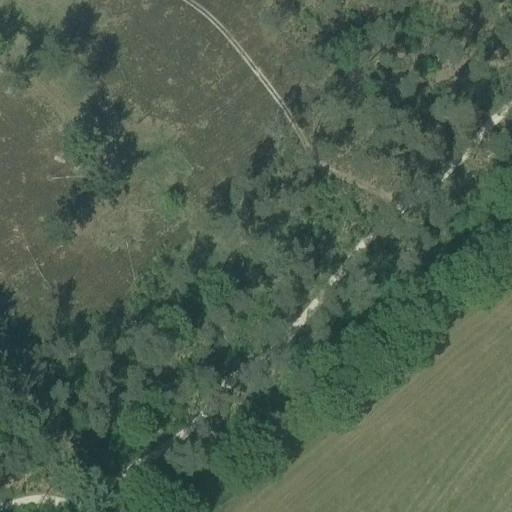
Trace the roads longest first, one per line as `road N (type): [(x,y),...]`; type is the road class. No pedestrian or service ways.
road 1 (track): [(511,106),(221,398),(75,510),(32,500),(0,508)]
road 2 (track): [(182,0),(207,16),(282,105),(319,166),(402,210)]
